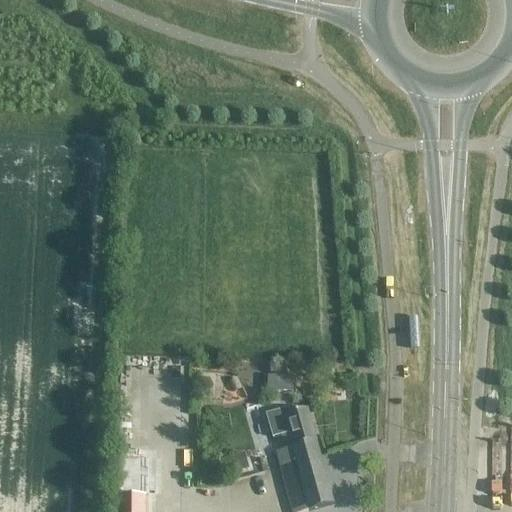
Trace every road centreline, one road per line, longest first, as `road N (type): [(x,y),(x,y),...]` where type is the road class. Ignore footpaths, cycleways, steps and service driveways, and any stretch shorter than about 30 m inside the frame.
road 1 (tertiary): [(440,511),(444,246)]
road 2 (tertiary): [(444,246),(465,88)]
road 3 (tertiary): [(423,88),(444,246)]
